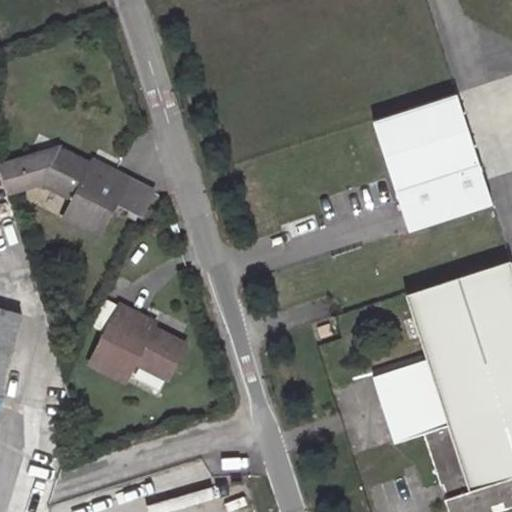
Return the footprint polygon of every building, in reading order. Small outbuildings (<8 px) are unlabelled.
[(452,94),(371,120),(406,231),(488,205),(491,205),(482,179),(455,93),(452,94)] [(151,190),(91,160),(89,164),(56,149),(54,153),(43,148),(0,161),(0,171),(6,193),(40,183),(72,199),(63,220),(99,236),(115,202),(140,214),(151,190)] [(447,497),(452,511),(485,511),(511,503),(511,262),(409,295),(429,357),(375,374),(397,440),(426,431),(443,484),(446,483),(464,477),(468,490),(449,496),(447,497)] [(0,376),(20,312),(0,306),(0,376)] [(153,329),(142,324),(145,318),(119,306),(91,365),(127,382),(136,362),(169,377),(186,344),(153,329)] [(156,323),(145,318),(142,324),(153,329),(156,323)] [(319,324),(322,336),(335,332),(331,321),(319,324)] [(446,483),(449,496),(468,490),(464,477),(446,483)]
